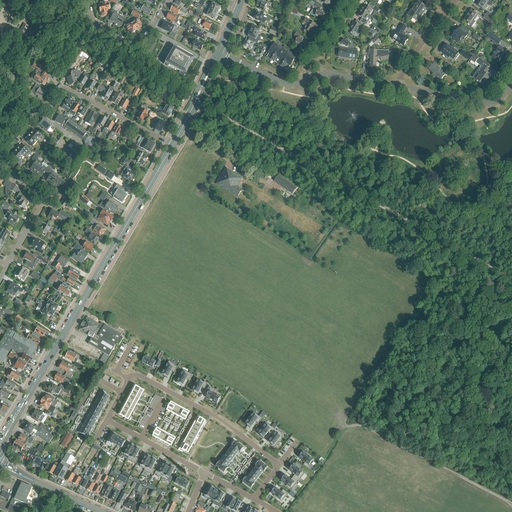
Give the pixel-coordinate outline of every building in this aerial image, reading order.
[(203,6),(206,8),(218,13),(219,12),(220,11),(221,9),(220,8),(212,4),(211,7),(204,4),(205,1),(202,0),(201,0),(200,4),(200,5),(203,6)] [(267,3),(259,0),(256,6),(260,8),(260,9),(264,11),(266,6),(269,7),(270,4),(267,2),(267,3)] [(478,1),(476,4),(485,10),(488,5),(489,6),(491,6),(493,3),(488,0),(478,0),(478,1)] [(406,15),(417,22),(419,19),(420,20),(424,14),(426,11),(425,10),(427,7),(418,1),(416,4),(415,3),(406,15)] [(100,3),(100,5),(98,6),(100,13),(101,16),(103,17),(106,16),(107,14),(107,13),(108,13),(108,11),(109,11),(108,3),(106,4),(105,2),(100,3)] [(139,5),(140,6),(139,9),(141,10),(141,11),(149,15),(151,9),(140,3),(139,5)] [(314,7),(313,9),(314,9),(313,10),(316,12),(314,15),(318,18),(318,19),(321,21),(326,14),(324,12),(319,9),(320,7),(318,6),(319,5),(316,3),(314,7)] [(365,5),(362,10),(369,15),(371,17),(375,11),(378,13),(380,9),(370,3),(368,6),(365,5)] [(120,16),(117,14),(117,12),(118,13),(120,10),(115,6),(112,10),(110,14),(112,16),(110,20),(115,23),(120,16)] [(170,11),(178,15),(180,12),(186,15),(187,13),(188,12),(179,7),(178,8),(173,6),(170,11)] [(218,17),(217,15),(218,13),(206,8),(205,10),(207,11),(208,10),(209,10),(207,15),(215,19),(216,19),(218,17)] [(472,9),(464,20),(466,22),(466,23),(472,28),(475,23),(473,21),(478,14),(472,9)] [(369,15),(362,10),(358,16),(360,17),(364,20),(365,20),(367,17),(373,21),(374,18),(371,17),(369,15)] [(256,12),(253,18),(257,20),(256,21),(260,23),(264,24),(266,20),(268,21),(270,18),(269,18),(261,14),(261,15),(256,12)] [(168,16),(167,17),(167,18),(174,22),(177,23),(178,20),(181,21),(182,18),(180,17),(177,16),(177,17),(170,13),(168,16)] [(200,25),(210,30),(213,24),(205,21),(207,18),(203,16),(199,15),(198,17),(202,19),(201,22),(200,25)] [(491,20),(485,15),(483,18),(488,22),(487,22),(492,26),(494,22),(491,20)] [(120,16),(115,23),(120,26),(125,19),(120,16)] [(135,21),(132,23),(136,30),(141,28),(140,25),(141,25),(138,19),(137,20),(136,18),(133,19),(135,21)] [(315,30),(318,26),(306,19),(304,22),(308,24),(305,28),(304,27),(301,30),(306,34),(307,32),(310,33),(313,28),(315,30)] [(136,30),(132,23),(129,24),(128,22),(126,24),(127,26),(126,26),(129,32),(130,31),(131,33),(136,30)] [(352,25),(352,26),(348,32),(354,36),(356,34),(359,36),(362,31),(361,30),(364,26),(359,24),(358,25),(354,23),(354,22),(352,25)] [(24,23),(19,32),(24,34),(28,26),(24,23)] [(170,33),(169,36),(175,39),(177,35),(171,32),(174,27),(165,23),(162,29),(170,33)] [(195,32),(198,33),(196,36),(198,37),(200,38),(205,40),(208,34),(204,33),(205,30),(193,24),(191,27),(196,29),(195,32)] [(406,34),(403,32),(407,28),(402,24),(397,32),(396,31),(392,38),(403,46),(408,39),(404,37),(406,34)] [(251,28),(250,31),(261,36),(262,33),(259,32),(260,29),(253,25),(252,26),(250,28),(251,28)] [(372,30),(378,35),(381,30),(375,26),(372,30)] [(455,32),(451,37),(459,43),(462,38),(465,39),(468,35),(468,34),(470,31),(462,26),(460,29),(459,28),(455,33),(455,32)] [(372,30),(370,29),(368,32),(369,32),(367,35),(373,38),(374,36),(376,37),(375,37),(376,37),(378,35),(372,30)] [(248,33),(247,35),(248,36),(247,37),(250,38),(248,41),(254,44),(255,43),(257,44),(260,39),(261,36),(250,31),(249,33),(248,33)] [(295,43),(303,48),(307,43),(300,38),(301,36),(296,33),(294,36),(297,39),(295,43)] [(495,37),(490,33),(487,37),(493,41),(498,45),(501,41),(495,37)] [(370,67),(376,67),(376,60),(381,59),(381,61),(394,58),(392,52),(389,52),(389,51),(378,50),(373,50),(373,49),(381,41),(377,37),(368,46),(369,50),(369,55),(370,55),(370,67)] [(192,47),(201,51),(204,45),(195,41),(192,39),(190,45),(192,47)] [(263,54),(265,49),(262,47),(261,48),(246,41),(244,44),(243,44),(243,45),(243,46),(243,47),(244,47),(244,48),(245,49),(246,48),(251,50),(252,48),(260,51),(259,52),(263,54)] [(269,53),(267,57),(269,58),(269,59),(274,62),(279,65),(278,65),(284,69),(284,68),(287,70),(290,66),(296,58),(296,57),(289,53),(283,49),(284,46),(277,41),(275,44),(269,53)] [(459,55),(458,54),(458,53),(446,44),(440,52),(444,55),(444,54),(453,60),(454,59),(455,61),(459,55)] [(498,46),(497,48),(494,52),(494,53),(494,52),(498,55),(495,60),(501,65),(505,60),(504,59),(505,58),(505,59),(509,53),(503,49),(498,46)] [(186,71),(191,62),(189,61),(192,56),(191,56),(176,48),(174,47),(171,53),(168,58),(164,64),(168,66),(179,72),(182,74),(182,73),(184,70),(186,71)] [(338,57),(344,58),(356,60),(357,52),(340,49),(339,51),(338,51),(337,56),(338,56),(338,57)] [(460,54),(469,60),(471,58),(462,51),(460,54)] [(474,55),(470,60),(475,64),(476,63),(479,58),(474,55)] [(92,67),(96,69),(100,62),(96,60),(92,67)] [(35,62),(33,65),(41,70),(38,76),(35,74),(33,74),(31,76),(32,78),(31,79),(43,86),(44,86),(46,84),(45,83),(46,82),(47,82),(48,80),(49,79),(50,77),(42,73),(45,68),(35,62)] [(429,69),(440,80),(445,75),(434,64),(429,69)] [(478,70),(475,75),(477,77),(475,80),(485,87),(492,78),(486,74),(490,69),(488,68),(484,65),(480,71),(478,70)] [(79,78),(82,73),(77,70),(71,72),(70,74),(71,76),(67,78),(69,85),(77,82),(76,80),(79,78)] [(79,84),(78,85),(81,86),(81,85),(83,87),(89,76),(84,73),(78,84),(79,84)] [(86,89),(91,92),(98,80),(96,79),(93,83),(90,81),(86,89)] [(37,98),(40,100),(45,92),(39,88),(40,86),(37,84),(33,89),(35,91),(34,93),(34,94),(37,96),(38,97),(37,98)] [(113,89),(112,88),(110,87),(109,89),(100,85),(97,90),(103,93),(101,97),(107,100),(113,89)] [(123,97),(120,95),(115,93),(110,102),(112,103),(117,106),(121,99),(122,99),(123,97)] [(63,105),(64,105),(62,108),(68,112),(74,103),(67,98),(67,99),(66,99),(65,100),(66,101),(63,105)] [(119,107),(124,110),(127,106),(131,100),(128,98),(126,101),(123,99),(119,107)] [(160,112),(161,112),(161,113),(169,117),(173,108),(168,106),(170,103),(166,101),(165,103),(166,104),(163,109),(162,108),(160,112)] [(80,107),(75,104),(69,113),(74,116),(80,107)] [(145,112),(147,109),(142,106),(141,109),(140,109),(137,114),(139,114),(137,118),(142,121),(143,118),(145,119),(147,116),(145,115),(147,112),(145,112)] [(78,114),(83,117),(87,110),(87,109),(84,108),(84,109),(82,107),(78,114)] [(86,123),(91,126),(93,121),(95,122),(99,116),(92,112),(88,119),(87,119),(85,122),(86,123)] [(64,126),(74,134),(79,127),(68,120),(66,119),(58,115),(55,121),(64,126)] [(98,123),(95,129),(94,130),(96,131),(99,125),(103,127),(107,120),(102,117),(98,123)] [(55,128),(54,128),(47,121),(46,123),(43,120),(39,125),(47,132),(50,128),(53,131),(55,128)] [(106,126),(102,132),(105,133),(107,130),(110,131),(114,124),(109,121),(106,126)] [(155,130),(160,133),(165,124),(160,121),(155,130)] [(119,138),(120,135),(122,131),(120,130),(121,128),(116,125),(114,129),(113,129),(110,134),(108,137),(112,140),(115,134),(117,135),(117,137),(119,138)] [(79,127),(74,134),(85,141),(84,142),(87,148),(93,148),(96,144),(94,138),(79,127)] [(36,141),(39,138),(43,140),(45,137),(41,134),(40,135),(34,130),(30,135),(36,141)] [(32,146),(36,141),(30,135),(25,140),(32,146)] [(139,147),(142,149),(144,150),(143,151),(145,152),(146,151),(150,153),(155,144),(147,140),(146,141),(140,137),(138,142),(141,144),(139,147)] [(16,150),(23,156),(24,157),(30,150),(24,145),(22,147),(21,145),(16,150)] [(131,160),(130,162),(130,163),(135,165),(137,163),(142,166),(147,157),(141,154),(143,152),(137,148),(135,152),(138,153),(136,156),(138,156),(135,162),(131,160)] [(21,159),(23,156),(16,150),(12,155),(14,157),(16,159),(16,160),(18,162),(17,163),(19,165),(21,163),(20,161),(22,159),(21,159)] [(126,168),(130,163),(130,162),(124,157),(120,163),(126,168)] [(34,161),(35,162),(30,169),(35,173),(42,163),(36,159),(34,161)] [(46,175),(50,170),(52,167),(49,165),(48,166),(43,162),(42,163),(35,173),(41,177),(43,173),(46,175)] [(105,175),(107,171),(99,166),(96,169),(105,175)] [(52,167),(50,170),(46,175),(49,177),(46,181),(52,184),(57,177),(52,174),(53,172),(55,169),(52,167)] [(240,183),(239,182),(242,178),(226,168),(216,184),(237,198),(242,190),(237,187),(240,183)] [(122,181),(126,183),(126,184),(128,181),(131,183),(131,182),(132,182),(134,180),(133,179),(135,175),(124,169),(120,177),(123,178),(122,181)] [(111,180),(115,175),(110,172),(106,177),(111,180)] [(275,181),(292,194),(297,188),(279,175),(275,181)] [(57,177),(52,184),(57,188),(60,185),(63,187),(66,181),(63,179),(62,181),(57,177)] [(16,186),(15,186),(12,192),(15,194),(15,193),(18,195),(17,197),(21,199),(19,202),(19,201),(17,205),(24,209),(26,206),(30,200),(25,197),(26,196),(21,193),(21,192),(21,191),(21,190),(18,188),(16,186)] [(113,197),(122,203),(127,196),(116,188),(113,191),(115,193),(113,197)] [(103,192),(100,197),(106,201),(102,207),(105,209),(113,215),(118,207),(110,202),(108,200),(110,197),(106,194),(103,192)] [(11,206),(4,202),(1,207),(8,211),(6,215),(9,217),(8,219),(10,221),(9,223),(14,226),(15,224),(16,224),(19,218),(16,216),(17,215),(9,210),(11,206)] [(73,218),(63,211),(61,210),(59,214),(52,210),(48,216),(52,219),(53,217),(56,219),(58,215),(70,223),(73,218)] [(86,210),(83,214),(86,215),(90,219),(91,219),(93,216),(92,215),(86,210)] [(96,215),(94,218),(100,223),(101,221),(106,225),(109,221),(110,222),(113,218),(106,213),(107,213),(103,210),(100,214),(98,217),(96,215)] [(91,226),(89,229),(91,230),(99,236),(100,235),(101,235),(103,233),(104,233),(105,231),(97,225),(98,224),(95,222),(92,220),(90,223),(96,227),(95,228),(91,226)] [(39,231),(42,233),(41,235),(45,237),(44,236),(48,231),(51,233),(52,231),(52,230),(43,225),(39,231)] [(0,241),(4,243),(10,233),(2,228),(0,232),(0,241)] [(55,228),(53,232),(58,235),(57,235),(58,235),(58,234),(62,236),(64,233),(55,228)] [(100,239),(91,233),(92,232),(87,229),(84,232),(89,235),(88,237),(89,238),(87,240),(94,245),(95,244),(97,241),(99,242),(100,239)] [(77,236),(82,240),(81,241),(85,243),(83,247),(90,252),(93,247),(86,242),(87,241),(78,235),(77,236)] [(44,251),(41,249),(44,243),(39,240),(38,241),(35,239),(31,246),(38,250),(37,252),(42,254),(44,251)] [(73,248),(76,251),(74,253),(71,257),(81,264),(87,256),(83,252),(84,250),(76,244),(73,248)] [(23,259),(28,262),(26,265),(31,269),(37,259),(27,253),(23,259)] [(53,267),(56,269),(59,265),(60,266),(65,259),(61,256),(56,262),(54,260),(57,256),(54,254),(48,264),(53,267)] [(23,281),(28,273),(19,267),(14,276),(23,281)] [(65,274),(76,281),(77,279),(78,279),(79,277),(79,276),(78,275),(80,273),(71,268),(70,270),(68,269),(67,272),(66,271),(65,274)] [(63,277),(61,280),(64,282),(67,284),(73,287),(76,283),(69,278),(67,280),(63,277)] [(10,294),(13,296),(15,294),(18,290),(22,292),(23,290),(19,288),(19,287),(11,283),(7,289),(8,289),(6,292),(10,294)] [(69,288),(64,285),(62,284),(57,290),(60,292),(67,297),(69,294),(70,292),(68,290),(69,288)] [(57,297),(55,300),(59,302),(62,297),(56,293),(54,295),(57,297)] [(42,307),(42,305),(54,312),(58,307),(53,304),(54,303),(50,301),(51,299),(45,296),(44,298),(46,299),(45,300),(49,302),(48,304),(42,301),(41,301),(40,302),(37,300),(36,303),(40,305),(42,307)] [(52,317),(54,312),(42,305),(42,307),(40,305),(39,305),(37,308),(42,311),(41,312),(43,313),(42,314),(46,316),(47,314),(52,317)] [(6,307),(5,310),(4,311),(0,308),(0,318),(3,313),(6,314),(10,317),(13,311),(6,307)] [(98,321),(90,316),(86,323),(100,331),(105,322),(99,319),(98,321)] [(94,341),(100,331),(86,323),(82,331),(90,335),(89,338),(94,341)] [(36,329),(34,333),(42,338),(45,332),(40,329),(40,328),(35,325),(34,328),(36,329)] [(122,338),(125,333),(116,328),(113,333),(122,338)] [(0,362),(2,363),(9,352),(11,349),(18,353),(22,356),(21,359),(27,363),(37,346),(9,330),(0,345),(0,362)] [(31,335),(29,334),(26,339),(37,346),(40,341),(38,339),(40,337),(33,333),(31,335)] [(113,333),(111,339),(107,344),(116,349),(119,343),(122,338),(113,333)] [(74,343),(85,350),(89,343),(78,337),(74,343)] [(69,352),(66,358),(74,362),(75,363),(74,365),(75,366),(80,369),(82,365),(77,362),(79,358),(69,352)] [(154,365),(158,367),(161,361),(160,361),(161,358),(159,357),(158,359),(156,362),(145,356),(142,362),(153,368),(154,365)] [(21,361),(16,358),(14,361),(16,363),(14,367),(18,370),(17,371),(20,372),(22,370),(23,371),(26,365),(21,361)] [(171,371),(174,373),(178,367),(175,365),(175,364),(169,361),(167,364),(162,374),(168,378),(171,371)] [(63,363),(60,369),(67,372),(65,375),(71,378),(73,375),(68,373),(70,368),(73,370),(74,368),(75,366),(74,365),(72,364),(71,365),(68,364),(63,362),(63,363)] [(6,378),(11,381),(13,378),(17,380),(20,375),(11,370),(6,378)] [(183,386),(186,379),(189,381),(193,375),(184,370),(182,373),(181,372),(180,375),(180,376),(177,383),(183,386)] [(57,373),(54,379),(62,383),(67,385),(69,382),(71,379),(69,377),(65,375),(64,377),(57,373)] [(15,385),(8,380),(3,377),(0,383),(0,386),(3,388),(4,387),(11,391),(13,388),(13,389),(15,385)] [(194,392),(195,393),(195,392),(198,394),(201,387),(204,389),(208,383),(204,381),(203,383),(198,380),(196,384),(195,383),(193,387),(194,387),(192,391),(194,392)] [(52,384),(49,389),(52,391),(51,393),(55,396),(56,394),(58,395),(61,390),(63,391),(69,394),(71,390),(61,385),(60,385),(59,388),(52,384)] [(217,403),(218,402),(219,402),(221,399),(220,398),(221,397),(214,393),(216,390),(208,385),(204,393),(207,395),(206,397),(217,403)] [(144,391),(140,389),(135,386),(132,391),(141,396),(144,391)] [(10,395),(6,392),(6,391),(3,389),(0,387),(0,394),(7,399),(10,395)] [(102,391),(99,397),(107,401),(109,397),(110,397),(110,396),(106,394),(106,393),(106,394),(106,393),(102,391),(101,391),(102,391)] [(129,396),(139,401),(141,396),(132,391),(129,396)] [(46,395),(42,400),(52,406),(55,407),(58,401),(55,400),(55,399),(49,396),(46,395)] [(139,401),(129,396),(127,400),(136,405),(139,401)] [(99,397),(96,401),(104,406),(107,401),(99,397)] [(39,406),(47,411),(46,414),(51,416),(53,413),(52,413),(53,410),(51,408),(52,406),(42,400),(39,406)] [(127,400),(124,405),(134,410),(136,405),(127,400)] [(102,410),(104,406),(96,401),(94,406),(102,410)] [(171,403),(167,411),(172,413),(176,405),(171,402),(171,403)] [(0,410),(6,413),(7,411),(9,407),(0,403),(0,410)] [(124,405),(122,410),(131,415),(134,410),(124,405)] [(176,416),(180,407),(176,405),(172,413),(176,416)] [(73,406),(71,409),(74,411),(71,417),(74,418),(79,410),(73,406)] [(92,410),(100,415),(102,410),(94,406),(92,410)] [(176,416),(181,418),(185,410),(180,407),(176,416)] [(97,419),(100,415),(92,410),(89,415),(97,419)] [(128,420),(131,415),(122,410),(119,415),(125,418),(128,420)] [(190,412),(185,410),(181,418),(185,420),(189,413),(190,412)] [(43,413),(42,415),(42,414),(39,412),(38,413),(36,411),(32,417),(35,418),(34,419),(38,421),(38,420),(41,422),(44,416),(46,417),(47,415),(43,413)] [(247,425),(248,426),(250,428),(255,422),(258,424),(262,418),(259,416),(254,412),(250,417),(249,416),(247,419),(248,420),(245,424),(247,425)] [(87,419),(95,423),(97,419),(89,415),(87,419)] [(196,422),(203,426),(205,421),(198,417),(196,422)] [(84,424),(92,428),(95,423),(87,419),(84,424)] [(203,426),(196,422),(195,423),(193,426),(200,430),(203,426)] [(28,423),(24,430),(26,431),(30,434),(32,435),(30,438),(33,440),(35,437),(33,436),(34,434),(37,436),(48,444),(53,436),(39,427),(37,429),(35,427),(28,423)] [(270,434),(275,429),(272,426),(271,427),(266,423),(258,434),(263,438),(268,432),(270,434)] [(40,427),(50,434),(53,429),(48,426),(47,427),(42,424),(40,427)] [(82,428),(90,432),(92,428),(84,424),(82,428)] [(193,426),(191,431),(198,435),(200,430),(193,426)] [(88,437),(90,432),(82,428),(79,432),(79,433),(88,437)] [(153,436),(157,439),(162,431),(157,428),(153,436)] [(275,429),(270,434),(273,436),(268,442),(274,446),(278,440),(279,441),(281,438),(280,437),(283,434),(278,430),(277,431),(275,429)] [(166,433),(162,431),(157,439),(162,441),(166,433)] [(196,439),(198,435),(191,431),(188,435),(196,439)] [(112,445),(113,443),(117,436),(117,435),(112,432),(109,438),(108,437),(106,441),(107,442),(112,445)] [(62,444),(68,447),(74,437),(68,433),(62,444)] [(166,444),(171,436),(166,433),(162,441),(166,444)] [(20,435),(18,439),(26,444),(27,441),(31,443),(33,440),(30,438),(28,436),(27,437),(22,435),(21,436),(20,435)] [(196,439),(188,435),(187,438),(186,440),(193,444),(196,439)] [(113,443),(117,446),(121,438),(117,436),(113,443)] [(171,436),(166,444),(171,446),(176,438),(171,436)] [(121,438),(117,446),(122,448),(126,441),(121,438)] [(185,439),(182,444),(191,448),(193,444),(186,440),(185,439)] [(14,446),(22,450),(23,448),(24,449),(25,447),(28,448),(28,447),(17,441),(14,446)] [(232,446),(239,452),(240,452),(244,448),(244,447),(241,444),(240,445),(235,441),(232,446)] [(128,460),(135,446),(130,444),(125,451),(123,450),(119,457),(122,458),(123,457),(128,460)] [(191,448),(182,444),(179,450),(182,452),(183,451),(188,453),(191,448)] [(135,446),(128,460),(136,464),(139,459),(136,457),(140,449),(135,446)] [(239,452),(232,446),(231,448),(230,448),(229,450),(236,455),(239,452)] [(236,455),(229,450),(227,452),(228,452),(226,454),(233,459),(236,455)] [(303,452),(299,458),(305,462),(303,465),(308,469),(311,467),(309,465),(313,460),(310,457),(307,454),(307,455),(303,452)] [(72,464),(75,459),(75,458),(67,453),(65,456),(64,459),(54,475),(58,477),(58,476),(63,479),(72,464)] [(224,456),(223,458),(230,463),(233,459),(226,454),(225,456),(224,456)] [(144,471),(151,457),(146,455),(143,461),(140,459),(138,463),(141,464),(140,466),(145,469),(144,471)] [(47,466),(48,465),(51,460),(47,457),(46,461),(43,459),(42,460),(37,457),(35,460),(34,460),(33,463),(32,464),(36,466),(39,468),(37,471),(41,473),(45,465),(47,466)] [(156,460),(151,457),(144,471),(152,475),(155,470),(152,468),(156,460)] [(227,467),(230,463),(223,458),(221,460),(220,462),(227,467)] [(257,466),(263,472),(264,472),(268,468),(263,464),(263,462),(260,460),(259,461),(255,466),(257,466)] [(227,467),(220,462),(219,461),(216,466),(221,470),(220,471),(223,474),(224,473),(228,468),(227,467)] [(154,474),(162,478),(169,465),(164,462),(160,470),(157,469),(154,474)] [(47,471),(53,474),(59,464),(56,463),(54,466),(51,464),(47,471)] [(175,468),(169,465),(162,478),(168,481),(175,468)] [(295,475),(293,477),(298,481),(305,474),(293,465),(289,470),(295,475)] [(257,466),(254,470),(260,475),(263,472),(257,466)] [(65,479),(71,483),(75,475),(76,476),(79,471),(76,469),(73,474),(69,472),(65,479)] [(257,479),(260,475),(254,470),(250,474),(257,479)] [(80,486),(85,489),(90,479),(91,480),(94,474),(91,472),(88,478),(85,476),(83,479),(84,479),(80,486)] [(92,492),(96,482),(97,483),(101,475),(98,474),(94,481),(93,483),(90,482),(86,489),(92,492)] [(254,483),(257,479),(250,474),(247,478),(254,483)] [(292,489),(298,481),(293,477),(291,480),(285,475),(281,480),(287,485),(286,486),(289,488),(289,487),(292,489)] [(73,483),(78,486),(83,477),(82,476),(80,478),(77,476),(73,483)] [(179,477),(175,483),(186,489),(189,483),(179,477)] [(254,483),(247,478),(246,477),(243,482),(242,483),(245,486),(246,484),(251,488),(255,484),(254,483)] [(143,487),(136,484),(129,481),(126,486),(134,490),(141,493),(143,487)] [(22,510),(14,506),(16,501),(19,502),(19,501),(28,504),(29,501),(27,500),(32,487),(22,482),(15,499),(13,498),(10,504),(8,509),(14,511),(21,511),(22,511),(22,510)] [(93,492),(95,492),(98,494),(103,485),(101,484),(100,486),(97,485),(93,492)] [(102,498),(105,499),(106,498),(107,499),(113,487),(107,484),(101,496),(102,497),(102,498)] [(204,495),(209,498),(214,488),(210,486),(207,491),(205,491),(203,494),(205,495),(204,495)] [(115,488),(109,499),(115,502),(120,491),(115,488)] [(215,489),(214,488),(209,498),(209,499),(214,502),(219,491),(217,490),(215,489)] [(274,496),(277,499),(277,498),(282,501),(286,496),(286,497),(289,494),(283,489),(281,492),(275,488),(271,493),(274,495),(274,496)] [(117,503),(122,506),(125,500),(128,496),(129,494),(124,491),(117,503)] [(219,491),(214,502),(213,503),(220,508),(222,504),(223,503),(221,502),(220,502),(222,498),(223,497),(224,494),(219,491)] [(225,501),(222,508),(225,510),(226,509),(228,510),(230,511),(236,500),(231,497),(229,501),(229,502),(228,503),(225,501)] [(129,499),(127,502),(125,506),(134,511),(138,503),(129,499)] [(230,511),(229,511),(239,511),(240,511),(237,510),(241,503),(236,500),(230,511)] [(171,511),(175,504),(171,502),(170,505),(166,511),(171,511)] [(156,511),(166,511),(170,505),(166,503),(163,510),(165,511),(164,511),(160,511),(161,510),(158,508),(156,511)]
